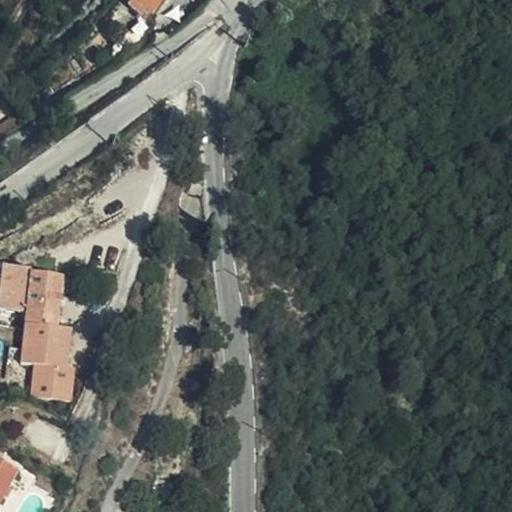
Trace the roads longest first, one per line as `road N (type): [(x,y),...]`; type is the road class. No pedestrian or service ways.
road 1 (tertiary): [(244,511),(243,400),(211,99),(224,39)]
road 2 (tertiary): [(224,39),(0,197)]
road 3 (residential): [(238,18),(203,19),(0,142)]
